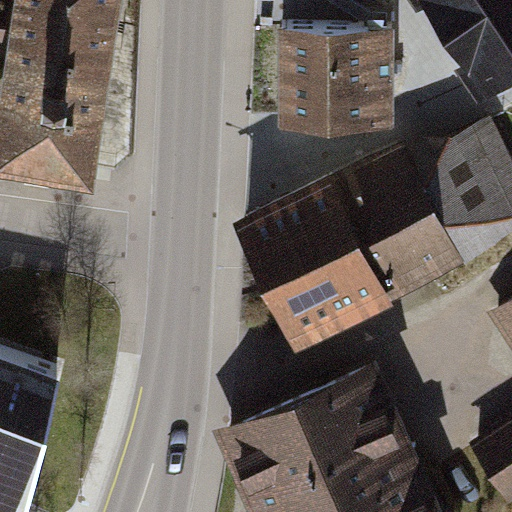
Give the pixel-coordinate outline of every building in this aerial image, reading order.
[(122,0),(15,0),(14,10),(9,44),(0,104),(0,160),(96,175),(122,0)] [(1,0),(0,0),(0,41),(9,44),(14,10),(1,8),(1,0)] [(511,0),(425,0),(473,73),(511,47),(511,0)] [(381,114),(383,20),(269,17),(267,111),(381,114)] [(410,141),(468,256),(511,228),(511,151),(496,119),(410,141)] [(468,256),(410,141),(337,177),(394,292),(468,256)] [(334,170),(241,215),(300,338),(394,292),(337,177),(334,170)] [(511,292),(487,309),(511,346),(511,415),(472,442),(509,498),(511,496),(511,292)] [(0,503),(20,511),(30,511),(62,365),(0,344),(0,503)] [(447,511),(380,366),(222,439),(255,511),(447,511)]
